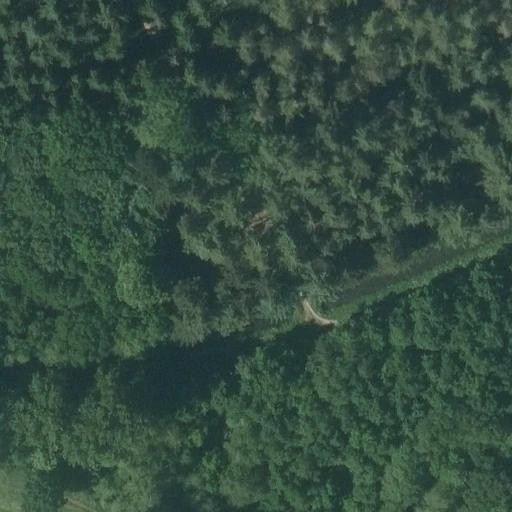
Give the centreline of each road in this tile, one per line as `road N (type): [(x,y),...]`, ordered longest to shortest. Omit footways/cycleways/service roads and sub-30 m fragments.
road 1 (track): [(122,0),(318,327),(511,245)]
road 2 (track): [(136,368),(318,327)]
